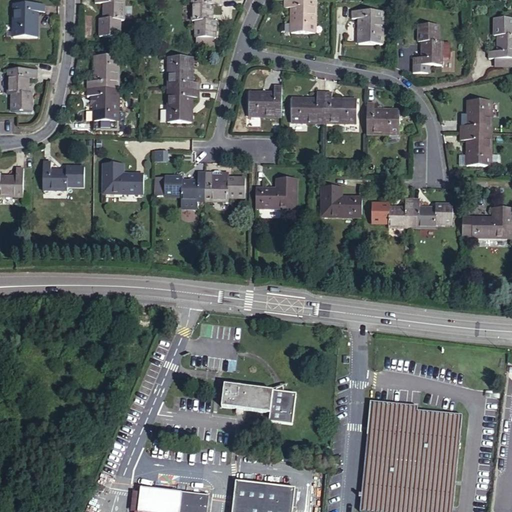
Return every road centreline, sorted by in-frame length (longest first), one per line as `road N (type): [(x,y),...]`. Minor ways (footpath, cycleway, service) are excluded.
road 1 (tertiary): [(511,331),(147,287),(0,285)]
road 2 (residential): [(239,49),(389,82),(417,101),(429,134),(429,185)]
road 3 (residential): [(69,0),(55,117),(43,134),(0,140)]
road 4 (residential): [(239,49),(216,150),(273,151)]
